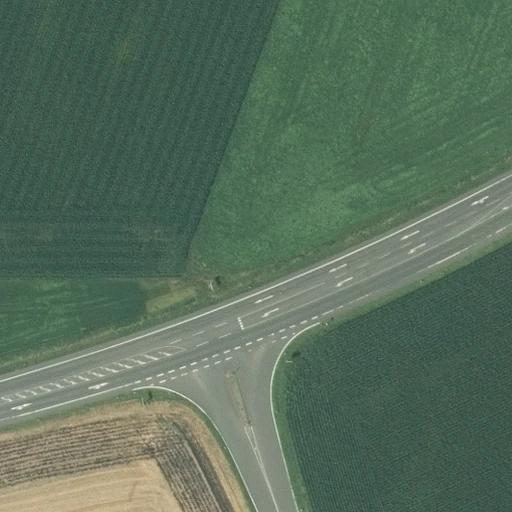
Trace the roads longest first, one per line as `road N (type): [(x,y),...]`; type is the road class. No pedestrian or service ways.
road 1 (secondary): [(511,200),(217,341)]
road 2 (secondary): [(217,341),(0,404)]
road 3 (secondary): [(217,341),(277,511)]
